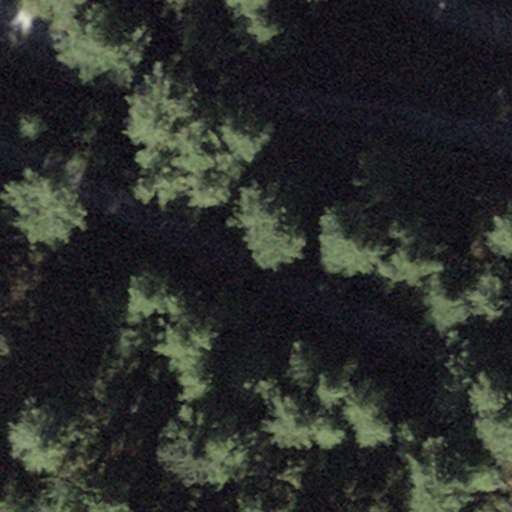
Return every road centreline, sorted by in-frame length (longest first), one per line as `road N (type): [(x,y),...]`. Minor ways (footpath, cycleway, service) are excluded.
road 1 (track): [(0,158),(468,359),(511,370)]
road 2 (track): [(511,144),(89,64),(0,19)]
